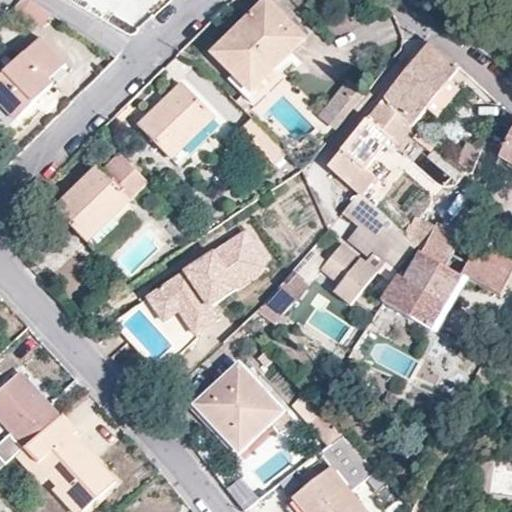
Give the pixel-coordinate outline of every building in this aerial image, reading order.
[(40,28),(51,14),(30,0),(20,0),(14,8),(40,28)] [(252,92),(269,76),(305,40),(267,2),(214,53),(252,92)] [(41,39),(0,77),(0,104),(16,121),(69,69),(41,39)] [(432,42),(431,43),(383,102),(413,126),(426,110),(460,68),(432,42)] [(460,68),(426,110),(438,120),(472,78),(460,68)] [(269,76),(252,92),(246,98),(251,103),(274,81),(269,76)] [(329,105),(346,118),(366,94),(349,81),(329,105)] [(182,84),(139,126),(173,160),(216,118),(182,84)] [(413,126),(383,102),(329,168),(359,194),(363,198),(378,179),(367,170),(391,141),(397,146),(413,126)] [(287,154),(251,119),(240,130),(275,166),(287,154)] [(511,164),(511,134),(501,157),(511,164)] [(468,145),(459,164),(473,176),(482,153),(468,145)] [(148,182),(118,151),(99,169),(97,167),(55,208),(95,250),(129,218),(121,209),(148,182)] [(345,241),(321,272),(341,286),(335,294),(352,307),(385,262),(399,273),(418,248),(413,244),(404,234),(374,208),(363,198),(359,194),(343,215),(358,226),(346,242),(345,241)] [(424,221),(413,244),(418,248),(424,253),(436,227),(424,221)] [(424,253),(423,255),(447,268),(463,236),(437,224),(436,227),(424,253)] [(180,313),(196,336),(219,321),(211,309),(263,273),(266,265),(245,234),(217,253),(197,266),(202,274),(192,280),(187,273),(164,290),(180,313)] [(501,296),(511,273),(511,236),(510,236),(501,254),(463,236),(447,268),(463,277),(501,296)] [(423,255),(416,252),(400,277),(446,305),(463,277),(447,268),(423,255)] [(197,266),(187,273),(192,280),(202,274),(197,266)] [(294,304),(309,287),(293,273),(278,290),(294,304)] [(400,277),(384,302),(432,330),(446,305),(400,277)] [(180,313),(164,290),(149,300),(165,323),(180,313)] [(268,319),(274,310),(265,303),(257,312),(268,319)] [(235,432),(248,447),(283,413),(239,366),(197,406),(228,439),(235,432)] [(0,390),(0,423),(24,449),(59,417),(19,374),(0,390)] [(342,434),(321,412),(308,424),(328,446),(342,434)] [(77,433),(61,416),(59,417),(24,449),(22,451),(48,479),(55,487),(52,491),(71,511),(82,511),(115,483),(73,437),(77,433)] [(241,453),(248,447),(235,432),(228,439),(241,453)] [(354,464),(363,456),(342,434),(328,446),(319,453),(332,470),(345,486),(354,478),(342,462),(347,457),(354,464)] [(22,451),(14,458),(40,486),(48,479),(22,451)] [(366,511),(345,486),(332,470),(326,475),(286,507),(289,511),(366,511)]
